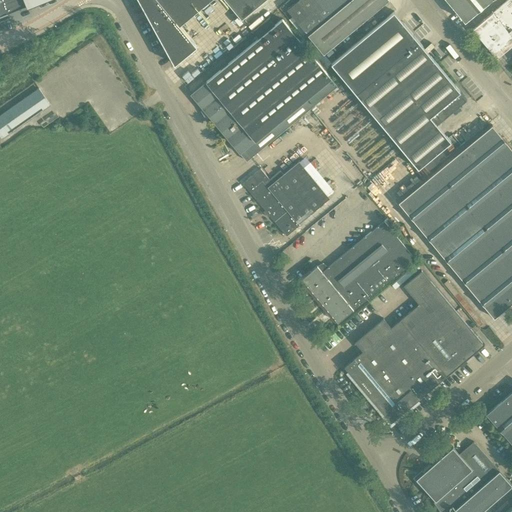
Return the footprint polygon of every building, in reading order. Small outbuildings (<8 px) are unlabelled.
[(0,0),(0,15),(8,13),(7,13),(11,11),(19,8),(26,5),(24,0),(23,0),(0,0)] [(140,0),(151,12),(147,15),(174,62),(197,44),(176,19),(199,0),(226,0),(241,18),(262,0),(270,0),(271,1),(272,0),(140,0)] [(296,0),(287,7),(309,34),(324,52),(332,45),(335,43),(386,0),(296,0)] [(448,0),(464,20),(488,0),(448,0)] [(511,0),(505,0),(472,28),(496,57),(511,43),(511,0)] [(332,63),(418,165),(449,140),(434,122),(464,96),(393,12),(332,63)] [(282,18),(275,24),(258,38),(192,93),(190,94),(203,109),(209,116),(211,118),(229,140),(240,154),(246,161),(297,119),(337,87),(331,79),(332,78),(325,70),(309,51),(282,18)] [(0,115),(0,135),(2,138),(50,105),(39,89),(0,115)] [(511,151),(490,126),(399,201),(493,318),(511,301),(511,151)] [(268,217),(271,215),(288,235),(300,225),(299,223),(330,197),(300,161),(283,174),(280,170),(270,179),(261,168),(244,182),(266,209),(263,211),(268,217)] [(302,277),(338,320),(415,257),(384,220),(322,271),(317,264),(302,277)] [(391,423),(417,400),(484,345),(421,270),(404,285),(419,304),(391,327),(385,319),(357,342),(364,351),(345,367),(373,400),(391,423)] [(511,511),(511,389),(511,390),(500,400),(490,409),(489,410),(485,413),(511,443),(511,506),(505,511),(511,511)] [(434,501),(440,511),(479,511),(511,485),(472,441),(458,453),(452,446),(417,478),(436,500),(434,501)]
